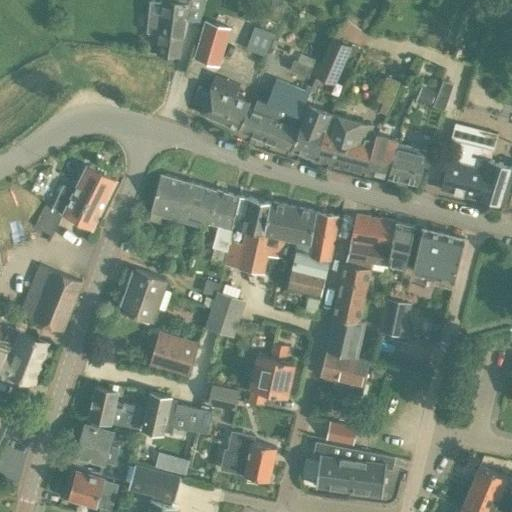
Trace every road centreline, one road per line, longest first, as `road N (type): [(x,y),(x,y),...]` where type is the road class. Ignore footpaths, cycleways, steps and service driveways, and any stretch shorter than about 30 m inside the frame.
road 1 (tertiary): [(23,511),(149,129)]
road 2 (residential): [(288,505),(352,191)]
road 3 (residential): [(478,221),(427,431)]
road 4 (unclassified): [(352,191),(149,129)]
road 5 (tertiary): [(149,129),(81,121),(0,164)]
road 6 (unclassified): [(478,221),(352,191)]
